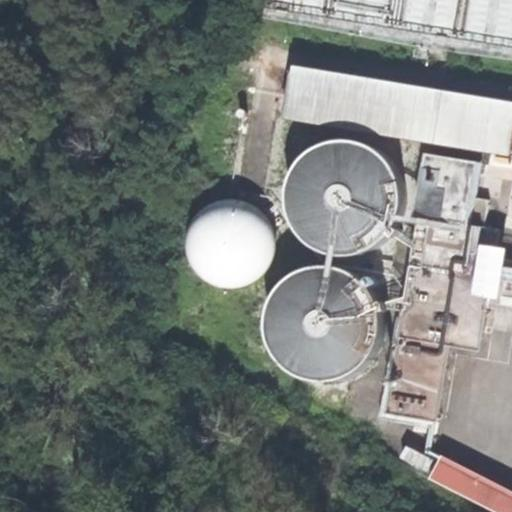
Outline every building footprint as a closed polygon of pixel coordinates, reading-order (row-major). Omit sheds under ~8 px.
[(511,156),(511,102),(291,64),(282,118),(511,157),(511,156)] [(301,234),(314,244),(329,250),(345,252),(361,249),(375,242),(387,231),(395,217),(399,201),(399,185),(394,170),(385,157),(372,146),(357,140),(341,138),(325,141),(311,148),(299,159),(290,173),(286,189),(287,205),(292,220),(301,234)] [(426,153),(380,412),(437,422),(483,163),(426,153)] [(202,276),(214,283),(228,286),(242,284),(255,278),(264,267),(270,254),(270,240),(266,226),(257,215),(245,207),(231,204),(217,206),(204,213),(195,224),(189,237),(189,251),(193,265),(202,276)] [(480,245),(472,294),(498,298),(506,249),(480,245)] [(284,360),(296,371),(311,377),(327,379),(343,376),(358,369),(370,358),(378,344),(382,328),(381,312),(376,297),(367,283),(355,273),(340,267),(324,265),(308,268),(293,275),(281,286),(273,300),(269,316),(269,332),(275,347),(284,360)] [(511,511),(511,490),(444,455),(432,479),(495,511),(511,511)]
